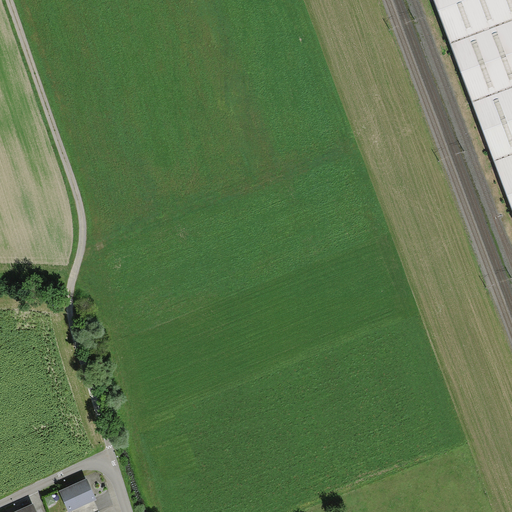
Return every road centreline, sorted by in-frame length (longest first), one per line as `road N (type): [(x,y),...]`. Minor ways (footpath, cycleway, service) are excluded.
road 1 (track): [(111,465),(69,315),(78,210),(7,0)]
road 2 (residential): [(0,504),(99,458),(111,465),(127,511)]
